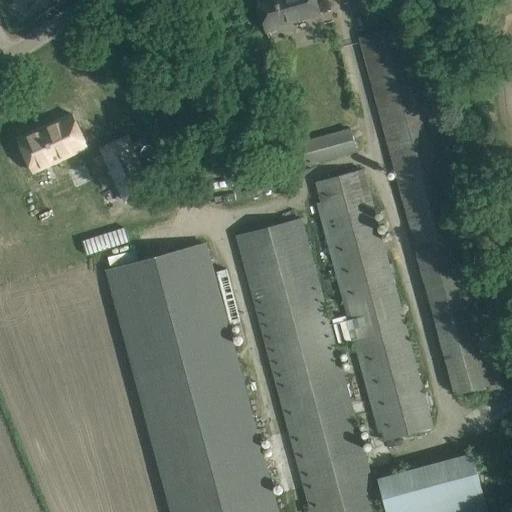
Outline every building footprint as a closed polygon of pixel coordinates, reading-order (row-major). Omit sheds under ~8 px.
[(258,0),(264,18),(266,28),(320,13),(316,0),(258,0)] [(361,37),(419,253),(457,394),(503,384),(407,25),(361,37)] [(71,114),(17,139),(32,172),(86,146),(71,114)] [(289,144),(295,168),(359,152),(351,127),(289,144)] [(127,137),(102,149),(127,200),(152,189),(127,137)] [(93,175),(105,202),(121,195),(109,168),(93,175)] [(434,428),(364,172),(316,185),(385,441),(434,428)] [(236,233),(310,511),(381,511),(303,216),(236,233)] [(107,271),(127,346),(171,511),(278,511),(206,244),(107,271)] [(488,511),(491,511),(475,451),(378,477),(387,511),(488,511)]
